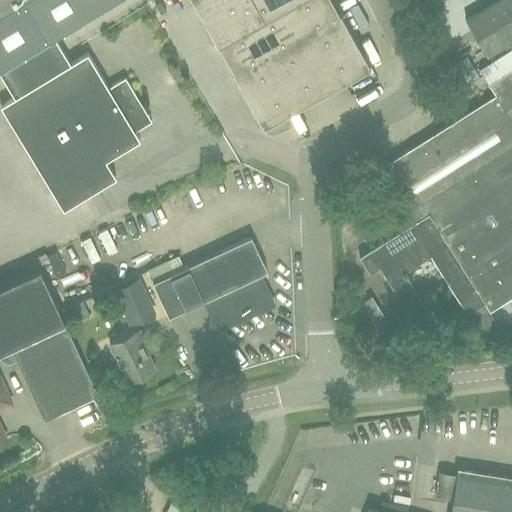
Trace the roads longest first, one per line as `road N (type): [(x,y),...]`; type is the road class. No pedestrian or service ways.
road 1 (unclassified): [(325,390),(314,157),(327,142),(399,109),(418,76),(380,0)]
road 2 (tertiary): [(0,506),(194,419),(325,390)]
road 3 (tertiary): [(325,390),(511,371)]
